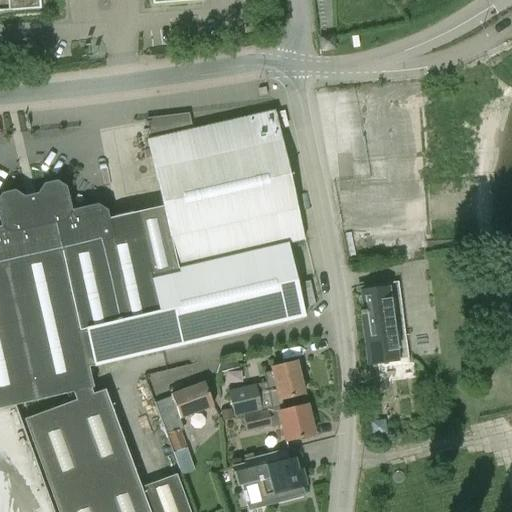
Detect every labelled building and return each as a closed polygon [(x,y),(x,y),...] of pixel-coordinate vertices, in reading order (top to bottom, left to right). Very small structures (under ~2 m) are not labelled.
[(0,0),(0,12),(38,9),(37,0),(150,0),(151,6),(202,2),(201,0),(0,0)] [(0,409),(73,393),(76,401),(24,420),(57,511),(145,511),(103,392),(91,396),(89,390),(90,389),(93,388),(87,368),(91,367),(95,366),(304,319),(295,280),(288,245),(304,241),(275,113),(193,131),(189,114),(154,118),(158,134),(149,136),(150,140),(147,141),(162,208),(109,219),(107,211),(97,205),(72,211),(66,188),(56,181),(43,184),(37,194),(24,197),(14,191),(1,194),(0,194),(0,409)] [(362,345),(372,344),(374,354),(395,351),(387,288),(359,292),(361,311),(357,311),(358,315),(359,314),(362,345)] [(234,417),(241,415),(267,409),(267,411),(282,407),(281,401),(303,395),(296,363),(272,369),(272,372),(264,374),(266,383),(228,392),(234,417)] [(162,425),(166,436),(180,430),(183,429),(179,419),(213,406),(204,383),(171,396),(171,398),(154,404),(162,425)] [(267,409),(241,415),(245,431),(271,425),(271,428),(282,425),(286,442),(313,435),(306,406),(284,412),(282,407),(267,411),(267,409)] [(180,430),(166,436),(172,453),(186,448),(180,430)] [(297,471),(294,460),(287,462),(284,450),(243,461),(244,463),(232,467),(237,487),(258,482),(262,481),(266,496),(305,486),(301,470),(297,471)]
